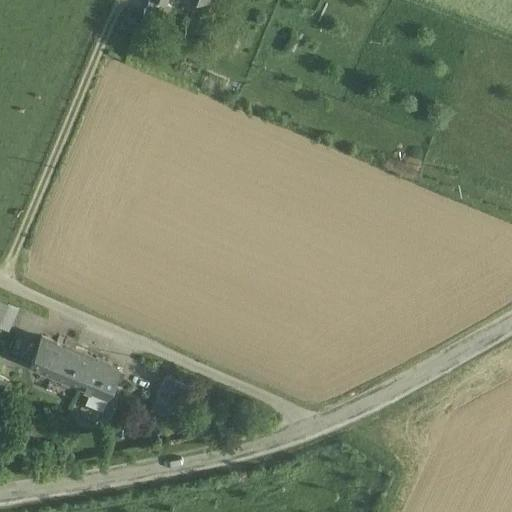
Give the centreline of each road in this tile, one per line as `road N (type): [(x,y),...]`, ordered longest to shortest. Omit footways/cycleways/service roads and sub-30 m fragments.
road 1 (residential): [(0,285),(331,426)]
road 2 (unclassified): [(0,500),(171,470),(331,426)]
road 3 (unclassified): [(331,426),(511,325)]
